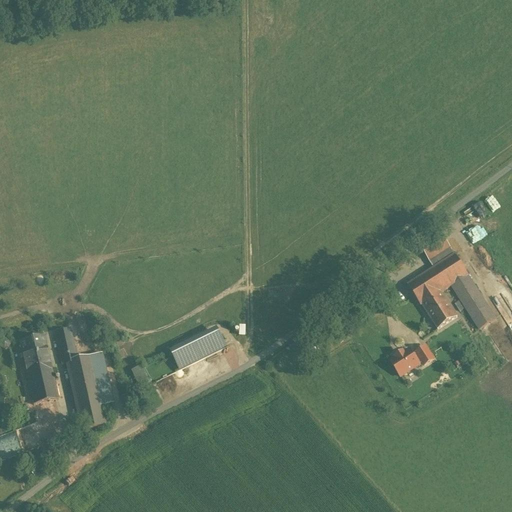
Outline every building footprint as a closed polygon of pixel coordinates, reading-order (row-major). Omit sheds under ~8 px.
[(470,208),(478,220),(487,214),(478,202),(470,208)] [(434,269),(455,256),(441,235),(420,248),(434,269)] [(422,306),(442,294),(451,287),(480,331),(496,320),(455,256),(434,269),(408,286),(421,307),(422,306)] [(457,318),(442,294),(422,306),(438,331),(457,318)] [(459,302),(455,305),(460,313),(464,310),(459,302)] [(70,331),(55,334),(62,365),(66,364),(82,432),(105,427),(101,408),(113,406),(101,355),(77,361),(70,331)] [(217,331),(170,354),(179,371),(225,349),(217,331)] [(44,337),(19,342),(33,406),(58,401),(44,337)] [(424,366),(433,360),(425,348),(416,354),(424,366)] [(391,362),(400,378),(419,366),(419,365),(413,356),(410,350),(403,354),(403,353),(396,357),(397,359),(391,362)] [(413,356),(419,365),(422,363),(416,354),(413,356)] [(140,368),(133,372),(141,387),(148,384),(140,368)] [(26,469),(35,479),(63,455),(54,445),(26,469)]
